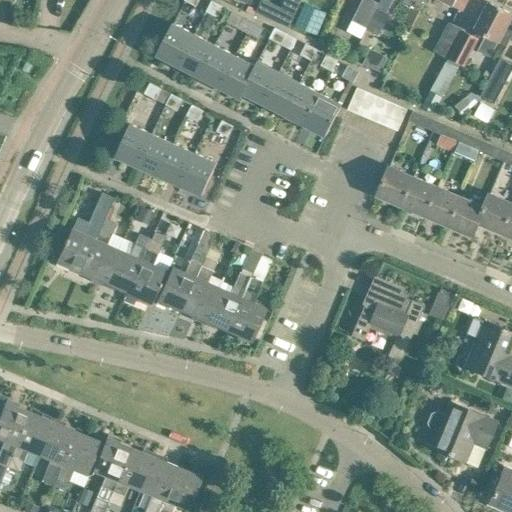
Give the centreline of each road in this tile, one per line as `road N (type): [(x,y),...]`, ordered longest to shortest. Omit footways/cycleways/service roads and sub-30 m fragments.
road 1 (residential): [(282,397),(0,332)]
road 2 (residential): [(350,228),(342,177),(278,149),(251,210),(341,250)]
road 3 (tertiary): [(0,223),(54,102),(119,0)]
road 4 (residential): [(350,228),(511,302)]
road 5 (residential): [(282,397),(341,250)]
